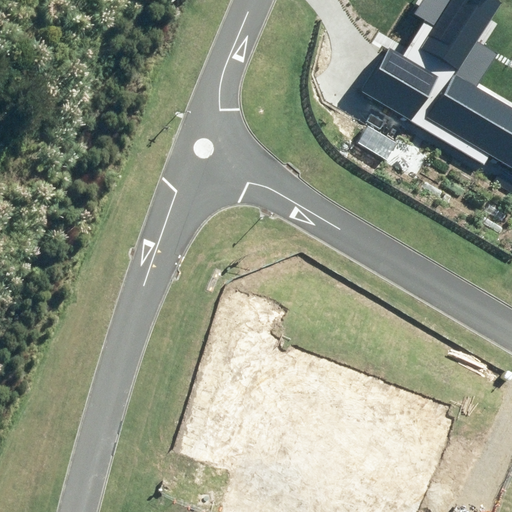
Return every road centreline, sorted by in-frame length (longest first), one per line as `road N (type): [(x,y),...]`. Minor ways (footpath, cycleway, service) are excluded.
road 1 (residential): [(192,201),(102,409),(76,511)]
road 2 (residential): [(236,185),(511,338)]
road 3 (residential): [(257,0),(227,75),(213,150)]
